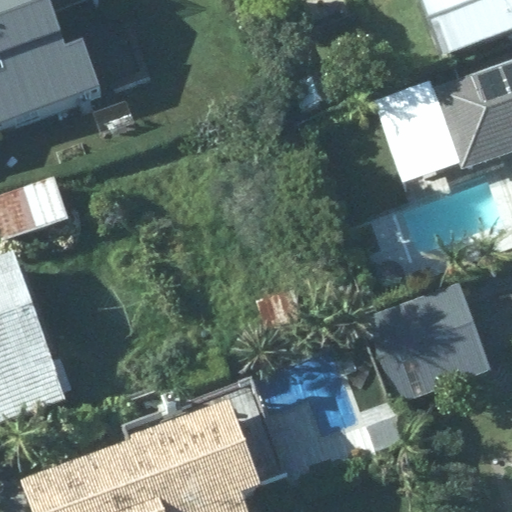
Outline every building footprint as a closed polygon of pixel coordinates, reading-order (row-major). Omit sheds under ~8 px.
[(55,0),(6,0),(0,2),(0,132),(109,95),(94,49),(74,54),(55,0)] [(343,0),(297,0),(309,39),(352,25),(343,0)] [(511,0),(427,0),(451,66),(511,44),(511,0)] [(511,159),(511,73),(441,98),(468,176),(511,159)] [(339,76),(294,91),(303,118),(348,103),(339,76)] [(74,228),(58,186),(0,208),(0,240),(5,254),(74,228)] [(0,436),(70,412),(20,267),(0,273),(0,436)] [(494,376),(464,293),(375,325),(406,408),(494,376)] [(299,297),(258,308),(264,338),(307,327),(299,297)] [(241,423),(33,501),(36,511),(266,511),(274,510),(241,423)]
